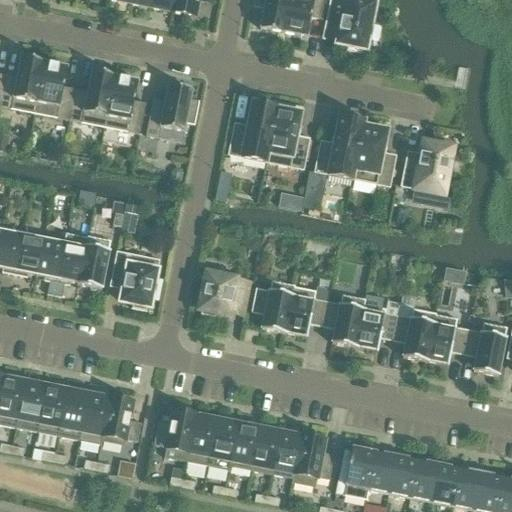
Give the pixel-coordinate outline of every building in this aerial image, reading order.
[(151,10),(152,0),(130,0),(130,6),(151,10)] [(152,0),(151,10),(172,14),(174,0),(152,0)] [(174,0),(172,14),(194,18),(198,1),(210,3),(211,0),(174,0)] [(283,36),(289,0),(253,0),(251,8),(263,11),(259,31),(283,36)] [(289,0),(283,36),(284,36),(284,35),(306,40),(310,20),(322,22),(326,0),(289,0)] [(366,52),(375,5),(348,0),(331,0),(325,32),(338,34),(336,46),(348,49),(347,53),(362,56),(363,52),(366,52)] [(4,78),(0,99),(0,109),(33,116),(43,65),(44,65),(45,65),(20,60),(16,80),(4,78)] [(43,65),(33,116),(69,123),(75,92),(63,90),(67,70),(44,65),(43,65)] [(114,79),(115,79),(115,78),(91,74),(87,94),(75,92),(69,123),(104,130),(114,79)] [(114,79),(104,130),(139,137),(146,106),(134,104),(138,84),(115,79),(114,79)] [(165,104),(153,101),(145,139),(158,141),(160,130),(184,135),(185,126),(194,128),(199,104),(190,102),(192,94),(167,89),(165,104)] [(265,166),(277,106),(252,101),(247,129),(234,126),(228,158),(265,166)] [(277,106),(265,166),(303,173),(309,141),(296,139),(302,111),(277,106)] [(326,182),(327,178),(352,183),(363,123),(339,118),(333,146),(320,144),(314,175),(309,174),(305,194),(317,196),(320,181),(326,182)] [(363,123),(352,183),(389,190),(396,159),(383,156),(387,133),(363,128),(364,123),(363,123)] [(449,150),(450,146),(435,143),(435,147),(423,145),(420,157),(407,154),(400,189),(443,198),(452,151),(449,150)] [(79,196),(77,206),(93,209),(95,199),(95,196),(79,193),(79,196)] [(301,214),(312,216),(314,205),(303,203),(301,214)] [(120,234),(134,237),(139,211),(135,210),(125,208),(120,234)] [(122,218),(115,216),(113,228),(121,229),(122,218)] [(1,233),(0,238),(0,270),(8,272),(7,277),(14,278),(22,238),(1,233)] [(63,246),(43,242),(36,278),(50,281),(47,298),(54,299),(56,287),(66,236),(65,236),(63,246)] [(86,239),(86,240),(66,236),(56,287),(54,299),(61,301),(65,284),(77,286),(76,287),(78,288),(88,239),(86,239)] [(22,238),(14,278),(21,280),(22,275),(36,278),(43,242),(22,238)] [(89,239),(79,288),(89,290),(90,293),(94,294),(96,291),(101,292),(102,291),(101,290),(108,255),(109,253),(108,253),(110,243),(89,239)] [(259,242),(248,240),(246,251),(257,253),(259,242)] [(150,310),(159,263),(116,255),(109,289),(122,292),(120,304),(132,307),(131,311),(146,314),(147,310),(150,310)] [(249,285),(206,276),(198,313),(201,313),(200,318),(215,321),(216,316),(228,319),(230,307),(243,310),(249,285)] [(284,337),(293,288),(271,284),(269,294),(255,291),(250,316),(264,319),(262,331),(261,331),(261,333),(284,337)] [(293,288),(284,337),(285,337),(286,336),(305,340),(306,341),(309,328),(322,330),(327,305),(314,303),(315,294),(294,290),(295,289),(293,288)] [(327,305),(322,330),(335,333),(332,345),(331,347),(354,351),(364,302),(341,298),(339,308),(327,305)] [(379,342),(392,344),(398,319),(384,317),(385,312),(381,311),(383,302),(365,298),(364,302),(354,351),(356,351),(356,350),(376,354),(377,355),(379,342)] [(398,319),(392,344),(405,347),(403,359),(402,359),(402,360),(426,365),(435,317),(412,312),(410,322),(398,319)] [(435,317),(426,365),(427,365),(427,364),(448,369),(450,356),(464,358),(469,333),(455,331),(457,322),(436,318),(436,317),(435,317)] [(469,333),(464,358),(476,361),(473,373),(473,374),(497,379),(498,378),(497,378),(504,342),(505,342),(505,341),(505,340),(507,331),(483,326),(481,336),(469,333)] [(3,381),(0,397),(0,428),(15,431),(18,417),(25,385),(3,381)] [(25,385),(18,417),(15,431),(37,435),(40,417),(46,389),(25,385)] [(62,417),(67,393),(55,391),(54,388),(50,387),(48,390),(46,389),(40,417),(37,435),(58,440),(62,417)] [(84,417),(88,398),(76,395),(75,392),(72,391),(69,394),(67,393),(62,417),(58,440),(79,444),(84,417)] [(106,417),(109,402),(88,398),(84,417),(79,444),(100,448),(101,444),(106,417)] [(109,402),(106,417),(101,444),(123,449),(125,443),(137,445),(141,426),(128,424),(132,406),(109,402)] [(165,451),(164,461),(186,465),(195,419),(183,416),(182,413),(179,413),(176,415),(173,414),(171,426),(158,423),(153,448),(165,451)] [(195,419),(186,465),(207,469),(216,423),(195,419)] [(216,423),(207,469),(228,473),(229,470),(238,427),(216,423)] [(238,427),(229,470),(250,474),(259,431),(238,427)] [(272,478),(280,436),(259,431),(250,474),(272,478)] [(293,482),(301,440),(280,436),(272,478),(293,482)] [(301,440),(293,482),(292,486),(315,490),(316,481),(329,483),(334,458),(321,456),(324,444),(301,440)] [(0,456),(10,458),(12,450),(0,448),(0,456)] [(12,450),(10,458),(22,460),(23,453),(12,450)] [(367,493),(375,455),(352,450),(343,498),(365,503),(367,493)] [(375,455),(367,493),(389,497),(396,459),(375,455)] [(52,467),(54,459),(42,456),(41,464),(52,467)] [(54,459),(52,467),(64,469),(66,461),(54,459)] [(396,459),(389,497),(410,502),(417,463),(396,459)] [(417,463),(410,502),(431,506),(438,467),(417,463)] [(95,475),(96,467),(84,465),(83,473),(95,475)] [(96,467),(95,475),(106,477),(108,469),(96,467)] [(438,467),(431,506),(452,510),(459,471),(438,467)] [(459,471),(452,510),(462,511),(472,511),(480,475),(459,471)] [(480,475),(472,511),(494,511),(501,480),(480,475)] [(511,511),(511,481),(501,480),(494,511),(511,511)] [(181,492),(182,484),(170,482),(169,490),(181,492)] [(182,484),(181,492),(192,494),(193,487),(182,484)] [(223,500),(225,493),(213,490),(211,498),(223,500)] [(225,493),(223,500),(234,503),(235,495),(225,493)] [(266,509),(267,501),(255,499),(254,506),(266,509)] [(267,501),(266,509),(277,511),(278,503),(267,501)]
